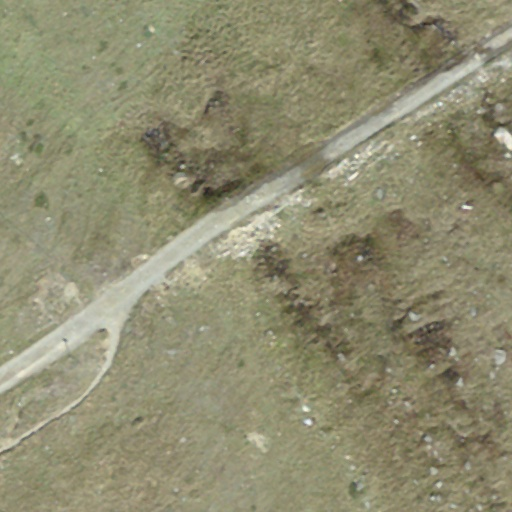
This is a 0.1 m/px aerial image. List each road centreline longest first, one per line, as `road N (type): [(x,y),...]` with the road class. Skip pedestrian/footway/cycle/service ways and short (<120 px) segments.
road 1 (track): [(511,20),(143,266)]
road 2 (track): [(143,266),(0,370)]
